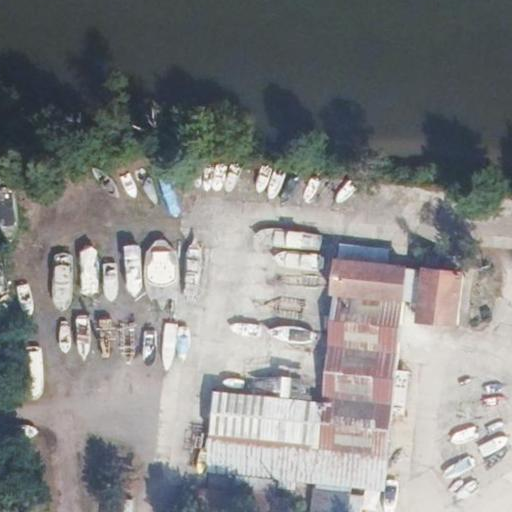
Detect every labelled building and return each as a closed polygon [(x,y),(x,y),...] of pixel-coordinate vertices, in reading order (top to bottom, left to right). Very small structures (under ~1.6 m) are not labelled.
[(17,226),(15,188),(0,188),(0,196),(1,226),(17,226)] [(340,263),(379,267),(380,245),(343,242),(340,263)] [(0,277),(8,278),(10,247),(0,246),(0,277)] [(409,270),(379,267),(340,263),(319,444),(210,432),(207,473),(359,487),(363,456),(390,456),(409,270)] [(423,322),(457,327),(465,279),(431,273),(423,322)] [(262,372),(322,369),(321,351),(261,353),(262,372)] [(469,377),(471,397),(497,395),(495,375),(469,377)] [(132,511),(133,503),(107,501),(105,511),(132,511)]
